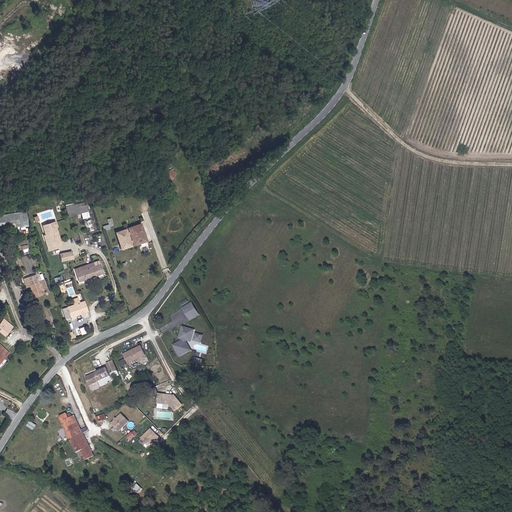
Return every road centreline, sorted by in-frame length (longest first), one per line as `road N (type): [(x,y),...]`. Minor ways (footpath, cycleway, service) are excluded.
road 1 (tertiary): [(142,313),(224,211),(346,86),(376,0)]
road 2 (tertiary): [(0,446),(67,355),(142,313)]
road 3 (track): [(346,86),(393,140),(432,160),(511,165)]
